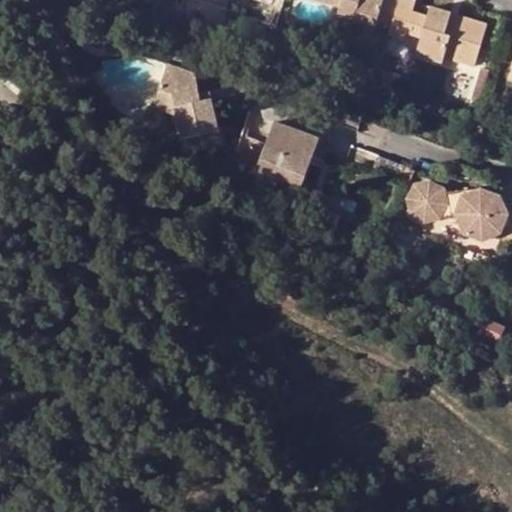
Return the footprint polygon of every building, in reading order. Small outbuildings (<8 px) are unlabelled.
[(229,0),(228,4),(245,10),(248,0),(229,0)] [(329,0),(328,5),(354,13),(352,23),(403,38),(415,6),(398,1),(398,0),(329,0)] [(403,38),(400,46),(419,51),(421,42),(438,47),(434,63),(453,69),(457,66),(489,76),(500,34),(446,17),(443,26),(426,21),(430,10),(415,6),(403,38)] [(497,72),(488,104),(497,107),(507,75),(497,72)] [(180,79),(170,102),(185,108),(189,130),(199,170),(235,161),(223,113),(214,116),(211,107),(207,88),(180,79)] [(185,108),(170,102),(162,121),(189,130),(185,108)] [(268,180),(291,189),(316,198),(332,152),(285,135),(268,180)] [(316,198),(291,189),(284,206),(310,215),(316,198)] [(511,246),(511,201),(493,194),(475,197),(464,198),(455,199),(445,196),(439,192),(421,199),(418,210),(424,224),(437,228),(443,228),(468,222),(477,242),(494,249),(505,244),(511,246)] [(332,211),(324,234),(346,241),(354,218),(332,211)]
